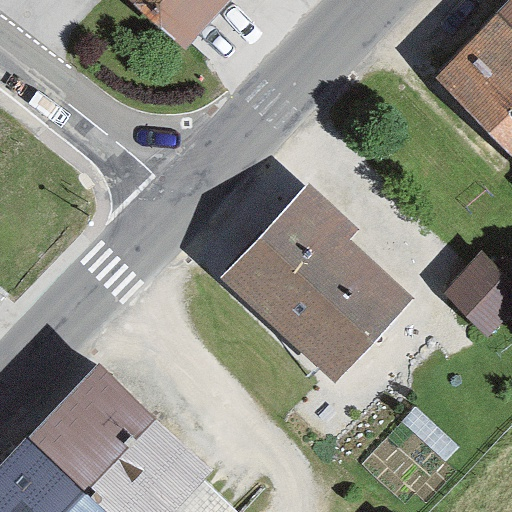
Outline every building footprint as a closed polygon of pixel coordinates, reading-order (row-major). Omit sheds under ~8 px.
[(145,0),(207,59),(262,0),(145,0)] [(511,3),(502,14),(511,22),(511,3)] [(511,22),(502,14),(446,73),(511,136),(511,22)] [(336,240),(346,228),(308,194),(238,268),(333,359),(395,294),(336,240)] [(511,281),(489,259),(483,263),(511,291),(511,281)] [(511,302),(511,291),(483,263),(450,294),(481,329),(511,302)] [(201,462),(104,368),(38,438),(112,511),(234,511),(192,471),(201,462)] [(112,511),(38,438),(0,477),(0,511),(112,511)]
